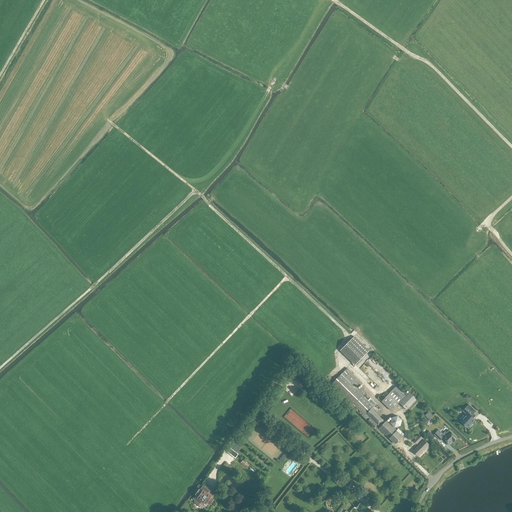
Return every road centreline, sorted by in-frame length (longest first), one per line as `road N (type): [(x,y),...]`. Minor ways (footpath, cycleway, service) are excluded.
road 1 (track): [(433,480),(405,450),(405,419),(383,410),(335,353),(348,334),(207,202)]
road 2 (track): [(0,368),(195,190),(212,198)]
road 3 (track): [(287,277),(121,448)]
road 4 (track): [(106,118),(195,190),(267,92)]
road 5 (track): [(335,0),(427,59),(511,146)]
road 6 (unclassified): [(413,511),(445,468),(511,437)]
